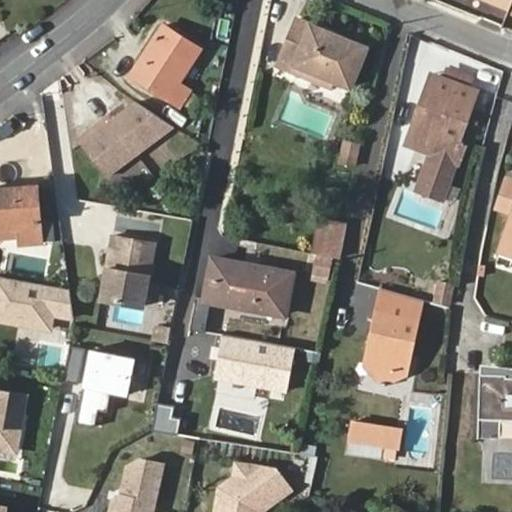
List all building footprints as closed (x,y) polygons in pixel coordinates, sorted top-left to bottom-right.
[(296,19),(280,58),(332,80),(348,86),(364,48),(296,19)] [(197,48),(163,25),(131,75),(179,106),(188,90),(177,81),(197,48)] [(332,80),(280,58),(277,66),(329,88),(332,80)] [(442,83),(464,92),(468,81),(446,73),(442,83)] [(428,78),(411,129),(417,132),(435,80),(428,78)] [(458,147),(471,110),(465,108),(470,94),(464,92),(442,83),(435,80),(417,132),(411,129),(405,146),(430,155),(419,187),(444,196),(462,148),(458,147)] [(465,108),(471,110),(477,96),(470,94),(465,108)] [(104,180),(173,131),(132,109),(80,146),(104,180)] [(359,145),(344,141),(339,163),(354,166),(359,145)] [(511,183),(508,182),(497,211),(511,215),(511,222),(497,265),(511,270),(511,183)] [(20,244),(42,242),(36,185),(0,187),(0,225),(18,224),(20,244)] [(316,219),(309,252),(325,255),(331,222),(316,219)] [(331,222),(325,255),(339,258),(347,225),(331,222)] [(141,308),(154,244),(112,236),(100,300),(141,308)] [(285,315),(292,273),(213,257),(204,299),(285,315)] [(70,288),(0,278),(0,323),(50,331),(52,318),(73,321),(70,288)] [(437,280),(432,301),(450,305),(455,284),(437,280)] [(375,335),(369,370),(404,378),(415,324),(376,315),(372,334),(375,335)] [(365,369),(369,370),(375,335),(372,334),(365,369)] [(295,348),(222,336),(215,381),(288,393),(295,348)] [(70,345),(61,381),(76,384),(84,348),(70,345)] [(133,360),(90,350),(81,385),(88,387),(87,393),(80,391),(73,422),(92,427),(96,410),(104,412),(109,392),(125,395),(133,360)] [(511,380),(503,380),(503,377),(477,376),(474,421),(496,422),(511,422),(511,380)] [(0,428),(17,432),(23,395),(0,390),(0,428)] [(412,395),(408,434),(431,437),(435,397),(412,395)] [(495,441),(496,422),(474,421),(473,440),(495,441)] [(348,443),(399,450),(402,430),(351,422),(348,443)] [(0,448),(13,451),(17,432),(0,428),(0,448)] [(108,511),(151,511),(162,463),(140,458),(126,466),(120,494),(111,500),(108,511)] [(258,511),(291,491),(276,472),(237,466),(236,475),(218,488),(213,511),(258,511)]
